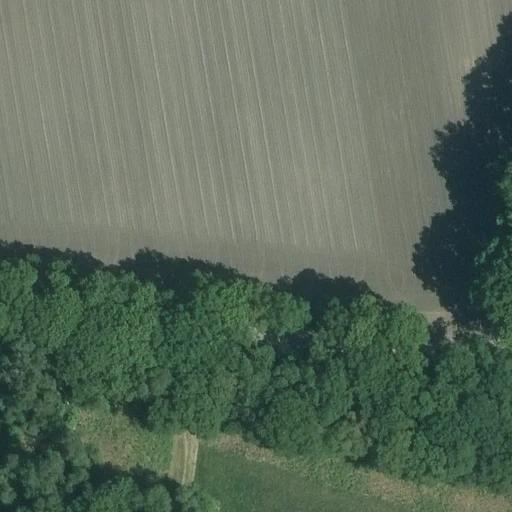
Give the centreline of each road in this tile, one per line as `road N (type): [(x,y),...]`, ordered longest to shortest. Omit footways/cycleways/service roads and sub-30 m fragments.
road 1 (unclassified): [(0,316),(428,353),(496,337),(511,314)]
road 2 (track): [(189,330),(178,511)]
